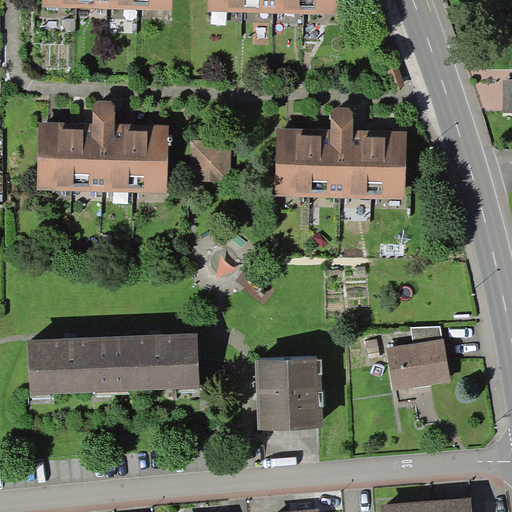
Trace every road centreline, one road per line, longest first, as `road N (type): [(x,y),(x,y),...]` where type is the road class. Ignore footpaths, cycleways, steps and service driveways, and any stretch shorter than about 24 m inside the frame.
road 1 (residential): [(0,510),(511,461)]
road 2 (secondary): [(469,164),(511,341)]
road 3 (secondary): [(413,0),(469,164)]
